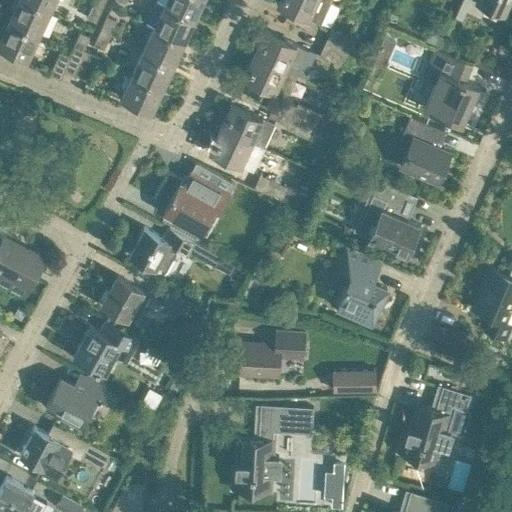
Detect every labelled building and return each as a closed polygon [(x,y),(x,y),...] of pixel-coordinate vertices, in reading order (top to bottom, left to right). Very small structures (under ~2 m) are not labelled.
[(39,32),(50,9),(28,0),(16,0),(8,18),(39,32)] [(28,0),(50,9),(53,0),(28,0)] [(184,39),(195,16),(164,2),(159,0),(155,0),(146,22),(153,25),(184,39)] [(195,16),(202,0),(159,0),(164,2),(195,16)] [(330,0),(280,0),(280,2),(277,1),(276,2),(295,10),(320,22),(330,0)] [(461,0),(459,5),(480,15),(486,2),(503,10),(507,0),(461,0)] [(96,20),(103,6),(93,2),(87,16),(96,20)] [(107,15),(101,29),(110,33),(117,19),(107,15)] [(0,43),(28,57),(39,32),(8,18),(0,36),(0,43)] [(184,39),(153,25),(143,48),(174,62),(184,39)] [(309,49),(282,37),(264,28),(264,29),(267,31),(256,53),(298,73),(309,49)] [(331,28),(326,41),(349,51),(355,39),(331,28)] [(103,48),(110,33),(101,29),(94,43),(103,48)] [(74,44),(75,45),(83,49),(90,34),(80,30),(74,44)] [(343,65),(349,51),(326,41),(320,54),(343,65)] [(76,73),(86,50),(83,49),(75,45),(64,68),(76,73)] [(464,58),(446,50),(437,46),(424,75),(437,80),(425,107),(462,122),(478,84),(457,75),(464,58)] [(163,85),(174,62),(143,48),(132,71),(163,85)] [(98,55),(86,50),(76,73),(87,79),(98,55)] [(298,73),(256,53),(246,75),(243,74),(242,75),(261,83),(287,96),(298,73)] [(152,109),(163,85),(132,71),(121,95),(152,109)] [(274,121),(248,110),(230,102),(230,103),(233,104),(222,127),(263,146),(274,121)] [(298,102),(292,115),(315,126),(321,113),(298,102)] [(442,127),(424,119),(411,114),(404,131),(414,135),(402,165),(419,171),(437,179),(450,150),(435,144),(442,127)] [(310,138),(315,126),(292,115),(287,127),(310,138)] [(263,146),(222,127),(212,149),(209,148),(208,149),(227,157),(253,169),(263,146)] [(262,175),(257,185),(283,197),(288,187),(262,175)] [(409,191),(391,183),(380,178),(359,225),(360,230),(371,234),(371,235),(382,239),(382,241),(403,250),(409,237),(412,238),(419,223),(399,214),(409,191)] [(229,193),(223,190),(206,180),(199,191),(180,181),(164,208),(181,218),(201,229),(215,205),(221,208),(229,193)] [(223,254),(195,239),(168,224),(163,235),(144,225),(143,226),(144,226),(131,251),(130,250),(129,251),(147,261),(166,271),(180,246),(190,252),(190,250),(217,264),(223,254)] [(0,282),(24,295),(44,256),(29,248),(27,251),(2,238),(0,241),(0,282)] [(372,254),(354,246),(348,243),(338,266),(351,271),(337,304),(371,318),(379,300),(381,301),(387,286),(363,276),(372,254)] [(505,320),(511,303),(511,266),(508,273),(492,266),(480,293),(477,292),(472,306),(489,313),(483,327),(506,337),(511,322),(505,320)] [(150,292),(134,283),(117,273),(101,301),(128,316),(136,301),(143,305),(150,292)] [(168,288),(161,301),(188,315),(194,303),(168,288)] [(127,331),(105,319),(100,329),(89,323),(73,353),(95,365),(94,366),(106,372),(116,354),(127,361),(131,353),(140,338),(127,331)] [(303,360),(304,349),(305,329),(275,328),(274,342),(240,340),(238,370),(282,373),(283,359),(303,360)] [(372,368),(331,369),(331,388),(373,388),(372,368)] [(109,387),(85,373),(78,385),(61,375),(46,402),(55,408),(55,409),(82,424),(97,397),(102,400),(109,387)] [(470,392),(442,384),(436,406),(421,402),(420,405),(422,405),(416,426),(409,424),(407,432),(403,431),(397,450),(408,453),(406,458),(422,462),(424,458),(434,461),(439,444),(445,446),(451,430),(444,428),(452,404),(465,408),(470,392)] [(243,488),(242,492),(259,493),(259,489),(270,489),(271,472),(278,472),(279,455),(272,454),(274,429),(312,432),(313,405),(260,402),(258,436),(244,435),(243,438),(245,438),(244,459),(237,459),(237,468),(233,467),(232,487),(243,488)] [(34,424),(19,451),(42,463),(39,468),(54,476),(68,450),(80,457),(82,452),(105,465),(111,453),(63,427),(58,437),(34,424)] [(34,490),(6,474),(0,485),(0,503),(6,507),(3,511),(38,511),(47,497),(33,490),(34,490)] [(141,511),(144,482),(126,481),(108,511),(141,511)] [(428,511),(449,511),(453,502),(410,489),(403,511),(389,507),(388,510),(390,511),(389,511),(418,511),(420,509),(428,511)] [(63,491),(57,503),(73,511),(80,511),(86,503),(63,491)] [(459,498),(456,508),(463,510),(463,511),(466,500),(459,498)]
